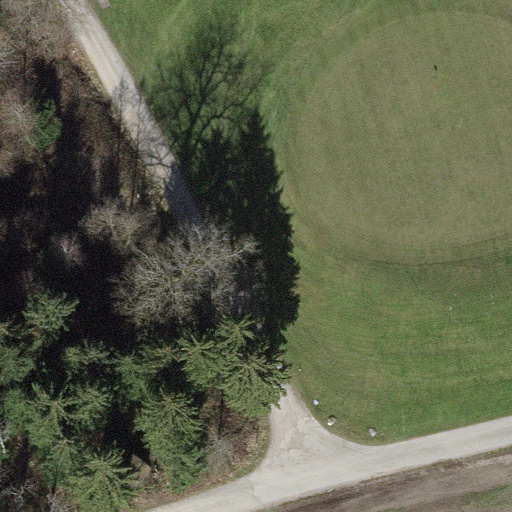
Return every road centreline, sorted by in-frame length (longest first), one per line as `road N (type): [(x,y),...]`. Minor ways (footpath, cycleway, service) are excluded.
road 1 (track): [(69,0),(327,472)]
road 2 (track): [(327,472),(511,428)]
road 3 (track): [(206,511),(327,472)]
